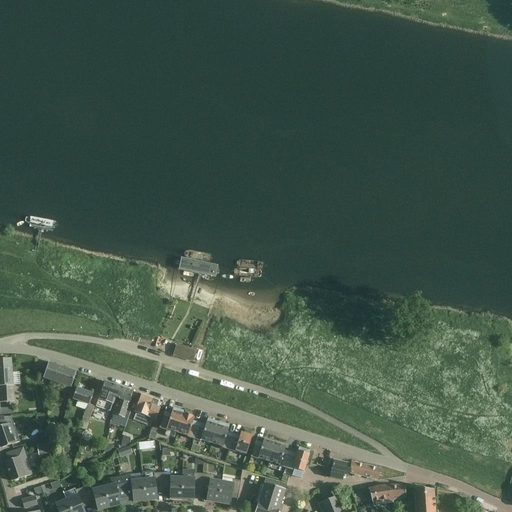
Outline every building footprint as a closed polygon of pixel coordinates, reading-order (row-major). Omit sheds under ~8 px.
[(180,255),(178,268),(214,276),(217,263),(180,255)] [(179,345),(176,355),(194,360),(197,351),(179,345)] [(0,359),(0,402),(14,402),(11,359),(0,359)] [(76,372),(49,363),(43,378),(70,387),(76,372)] [(118,399),(122,388),(104,382),(101,391),(95,407),(110,412),(114,397),(118,399)] [(93,394),(76,388),(72,400),(88,405),(80,428),(86,431),(90,421),(88,421),(93,407),(89,405),(93,394)] [(110,421),(110,422),(125,427),(131,411),(131,410),(127,409),(128,403),(129,401),(132,392),(122,388),(118,399),(113,414),(110,421)] [(131,410),(131,411),(134,412),(134,413),(155,420),(156,417),(159,408),(151,405),(153,400),(147,397),(144,396),(140,395),(138,402),(134,401),(131,410)] [(177,433),(183,415),(171,411),(170,418),(163,416),(159,428),(166,430),(166,429),(177,433)] [(188,437),(194,439),(198,427),(192,425),(194,418),(191,418),(192,416),(184,414),(184,415),(183,415),(177,433),(188,436),(188,437)] [(0,448),(15,444),(11,430),(15,429),(11,417),(0,417),(0,448)] [(198,427),(194,439),(200,441),(201,440),(211,443),(218,424),(210,422),(209,423),(207,423),(205,429),(198,427)] [(222,448),(228,450),(232,438),(226,436),(228,429),(224,428),(225,426),(218,424),(211,443),(222,447),(222,448)] [(151,431),(149,438),(155,440),(157,433),(151,431)] [(232,438),(228,450),(234,452),(235,451),(246,454),(251,437),(240,433),(238,440),(232,438)] [(130,447),(133,436),(125,435),(122,445),(130,447)] [(269,461),(274,444),(273,444),(274,442),(266,439),(266,441),(263,440),(261,447),(254,445),(250,457),(257,459),(258,458),(269,461)] [(51,453),(49,442),(36,445),(39,456),(51,453)] [(281,481),(289,456),(283,454),(285,447),(282,446),(283,445),(276,442),(275,444),(274,444),(269,461),(279,465),(279,466),(285,468),(281,481)] [(104,452),(112,449),(113,446),(106,444),(104,452)] [(193,444),(190,451),(198,453),(200,446),(193,444)] [(32,475),(23,448),(6,454),(8,461),(5,462),(11,482),(32,475)] [(289,456),(281,481),(287,483),(289,476),(301,479),(308,455),(297,451),(295,458),(289,456)] [(343,475),(345,475),(347,469),(349,470),(351,465),(333,461),(331,469),(327,469),(325,477),(329,478),(341,481),(343,475)] [(351,463),(351,465),(349,470),(347,469),(345,475),(349,476),(349,474),(377,480),(379,469),(351,463)] [(142,480),(145,501),(157,500),(155,489),(162,488),(162,473),(154,473),(154,471),(141,472),(142,480)] [(162,473),(162,488),(169,488),(169,499),(181,500),(182,478),(170,478),(170,473),(162,473)] [(193,489),(201,489),(202,474),(194,473),(193,479),(182,478),(181,500),(193,500),(193,489)] [(206,501),(218,503),(221,482),(213,481),(214,475),(202,474),(201,489),(208,490),(206,501)] [(121,478),(125,493),(132,491),(133,503),(145,501),(142,480),(131,481),(130,476),(121,478)] [(125,493),(121,478),(110,480),(111,485),(103,487),(109,508),(120,505),(117,494),(125,493)] [(252,507),(250,511),(278,511),(279,510),(278,510),(285,490),(286,485),(265,478),(263,484),(260,483),(253,506),(252,506),(252,507)] [(60,480),(53,482),(57,494),(64,492),(60,480)] [(221,482),(218,503),(229,505),(231,494),(238,495),(240,481),(233,480),(232,484),(221,482)] [(83,488),(88,502),(94,500),(97,511),(109,508),(103,487),(92,490),(91,485),(83,488)] [(376,488),(368,489),(372,503),(373,503),(373,506),(393,503),(392,500),(405,498),(405,487),(395,486),(382,486),(379,487),(376,488)] [(433,490),(413,487),(414,497),(414,511),(434,511),(434,500),(433,490)] [(66,500),(70,511),(83,511),(81,504),(88,502),(83,488),(75,491),(74,488),(63,493),(66,500)] [(38,504),(35,496),(21,500),(24,509),(38,504)] [(344,510),(338,496),(317,504),(320,511),(354,511),(352,506),(344,510)] [(70,511),(66,500),(59,503),(57,499),(47,503),(50,511),(70,511)]
